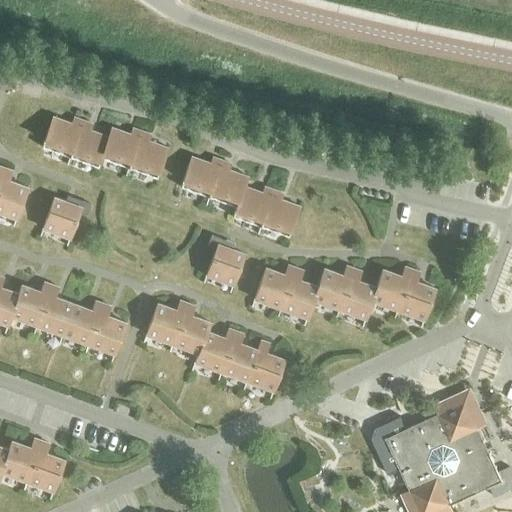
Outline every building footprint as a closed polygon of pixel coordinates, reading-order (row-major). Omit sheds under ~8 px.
[(69,157),(82,120),(73,117),(71,123),(52,116),(41,147),(69,157)] [(108,137),(107,136),(89,130),(91,124),(82,120),(69,157),(97,167),(100,158),(100,157),(108,137)] [(127,168),(141,131),(132,128),(130,134),(110,127),(107,136),(108,137),(100,157),(100,158),(127,168)] [(141,131),(127,168),(156,178),(167,147),(148,140),(150,134),(141,131)] [(208,197),(221,160),(212,157),(210,163),(191,156),(179,187),(208,197)] [(243,186),(247,177),(228,170),(230,164),(221,160),(208,197),(235,206),(235,207),(243,186)] [(4,168),(0,177),(0,212),(15,218),(27,187),(7,180),(11,171),(4,168)] [(261,193),(243,186),(235,207),(235,206),(231,216),(259,226),(272,190),(264,186),(261,193)] [(272,190),(259,226),(288,237),(299,206),(279,199),(282,193),(272,190)] [(82,201),(80,206),(53,197),(42,228),(69,238),(78,212),(86,215),(90,204),(82,201)] [(205,275),(232,284),(244,253),(217,243),(219,238),(210,235),(206,246),(214,249),(205,275)] [(279,308),(294,267),(287,265),(283,274),(264,267),(253,298),(279,308)] [(338,309),(353,268),(345,266),(342,275),(323,268),(316,286),(317,286),(312,300),(313,300),(338,309)] [(396,310),(411,269),(404,266),(400,276),(381,269),(375,287),(370,300),(371,301),(396,310)] [(317,286),(316,286),(298,279),(302,270),(294,267),(279,308),(306,318),(313,300),(312,300),(317,286)] [(375,287),(356,280),(360,271),(353,268),(338,309),(364,319),(371,301),(370,300),(375,287)] [(411,269),(396,310),(423,319),(434,288),(415,281),(418,272),(411,269)] [(18,294),(17,293),(0,287),(0,283),(2,277),(0,276),(0,322),(7,325),(10,316),(9,316),(18,294)] [(36,325),(50,285),(43,282),(39,291),(20,284),(17,293),(18,294),(9,316),(10,316),(36,325)] [(61,335),(73,303),(54,297),(58,287),(50,285),(36,325),(61,335)] [(171,344),(186,303),(179,300),(175,310),(156,303),(145,334),(171,344)] [(87,344),(102,303),(95,301),(91,310),(73,303),(61,335),(87,344)] [(102,303),(87,344),(113,354),(125,323),(106,316),(109,306),(102,303)] [(205,331),(206,331),(209,322),(190,315),(193,306),(186,303),(171,344),(196,353),(197,353),(205,331)] [(220,372),(235,331),(227,328),(224,338),(206,331),(205,331),(197,353),(196,353),(193,362),(220,372)] [(245,381),(260,340),(256,349),(239,343),(242,334),(235,331),(220,372),(245,381)] [(260,340),(245,381),(272,391),(283,359),(264,352),(268,343),(260,340)] [(470,388),(435,404),(439,412),(452,438),(476,427),(487,422),(470,388)] [(498,472),(476,427),(452,438),(439,412),(404,428),(399,417),(376,428),(372,438),(380,457),(392,451),(410,490),(436,478),(447,505),(489,486),(494,497),(511,489),(511,485),(511,473),(508,466),(498,472)] [(26,481),(40,441),(33,438),(30,447),(10,440),(7,450),(8,450),(0,471),(0,472),(26,481)] [(40,441),(26,481),(52,491),(63,460),(44,453),(48,443),(40,441)] [(402,493),(409,511),(450,511),(447,505),(436,478),(410,490),(402,493)]
